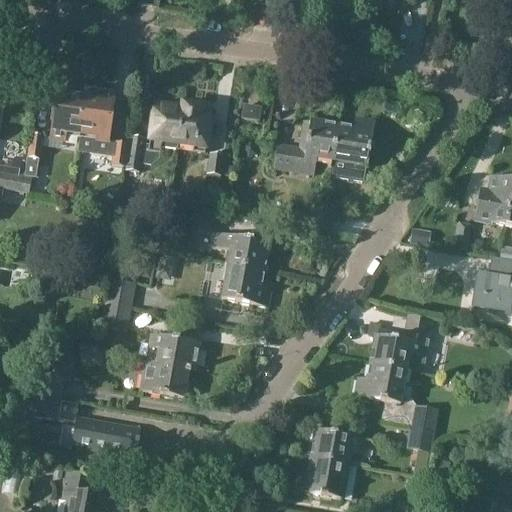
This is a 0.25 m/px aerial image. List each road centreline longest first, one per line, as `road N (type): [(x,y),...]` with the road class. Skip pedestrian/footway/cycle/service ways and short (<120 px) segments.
road 1 (residential): [(198,511),(478,88)]
road 2 (residential): [(478,88),(0,9)]
